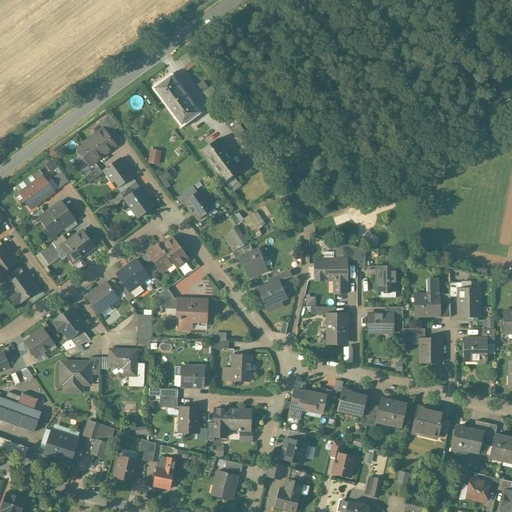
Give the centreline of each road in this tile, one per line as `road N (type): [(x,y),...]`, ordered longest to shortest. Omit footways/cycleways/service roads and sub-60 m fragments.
road 1 (tertiary): [(231,0),(0,167)]
road 2 (residential): [(282,363),(173,215)]
road 3 (residential): [(145,511),(0,465)]
road 4 (residential): [(282,363),(304,274),(305,223)]
